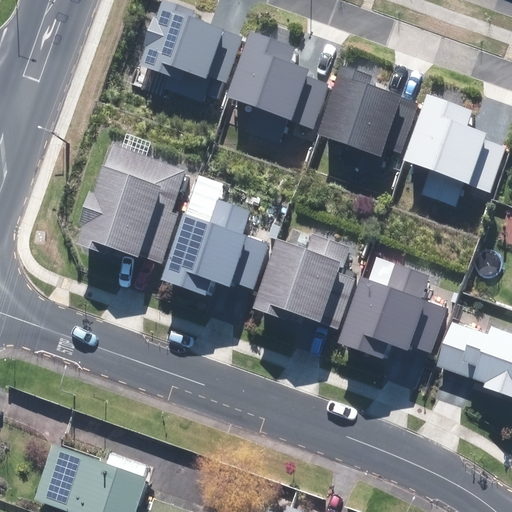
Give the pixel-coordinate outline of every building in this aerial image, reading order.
[(246,27),(170,0),(169,0),(139,83),(171,94),(173,90),(207,103),(217,76),(227,80),(246,27)] [(304,49),(258,32),(235,96),(254,103),(245,126),(284,140),(292,117),(315,125),(334,75),(298,63),(304,49)] [(380,77),(347,65),(316,148),(383,172),(392,148),(400,151),(419,99),(377,84),(380,77)] [(479,111),(434,95),(410,159),(434,168),(426,192),(460,204),(469,180),(492,189),(511,140),(474,126),(479,111)] [(198,172),(120,143),(84,240),(117,252),(120,244),(165,261),(198,172)] [(214,220),(194,213),(170,277),(214,293),(220,278),(257,292),(275,243),(247,232),(255,211),(222,199),(214,220)] [(299,310),(340,325),(359,273),(347,268),(355,247),(318,234),(313,247),(288,238),(263,305),(296,317),(299,310)] [(390,281),(370,274),(346,340),(391,356),(396,341),(431,353),(450,303),(426,295),(434,275),(397,262),(390,281)] [(511,327),(499,322),(495,332),(456,317),(440,360),(491,379),(489,383),(511,391),(511,327)] [(159,479),(60,443),(41,495),(89,511),(197,511),(153,496),(159,479)] [(310,511),(290,506),(288,511),(287,511),(256,503),(253,511),(310,511)]
